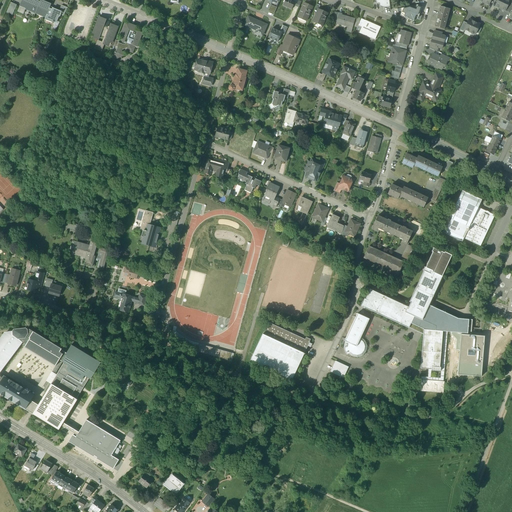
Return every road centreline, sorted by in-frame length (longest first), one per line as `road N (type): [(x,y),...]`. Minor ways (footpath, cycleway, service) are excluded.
road 1 (track): [(511,371),(441,414),(372,421),(199,365),(156,341)]
road 2 (residential): [(156,341),(207,147)]
road 3 (unclassified): [(228,51),(398,129)]
road 4 (residential): [(367,217),(207,147)]
road 5 (secondary): [(145,511),(0,419)]
road 6 (residential): [(367,217),(352,311),(332,356)]
road 7 (track): [(465,511),(511,380)]
road 8 (unclassified): [(101,0),(228,51)]
road 9 (residential): [(430,0),(398,129)]
road 10 (unclassified): [(398,129),(511,181)]
